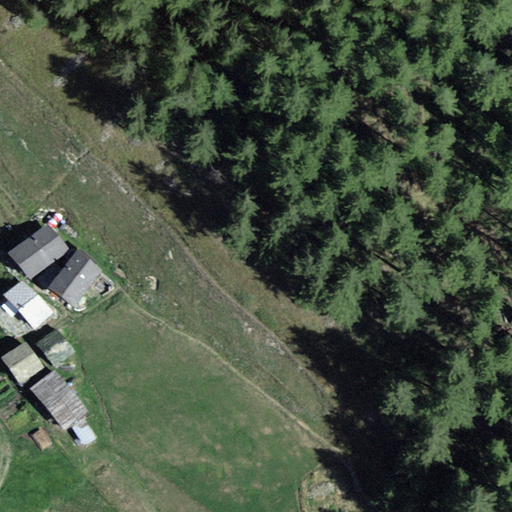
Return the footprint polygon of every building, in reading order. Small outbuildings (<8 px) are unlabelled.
[(70,255),(50,234),(18,264),(38,285),(70,255)] [(105,276),(82,262),(60,297),(83,312),(105,276)] [(54,318),(25,290),(11,304),(40,332),(54,318)] [(58,339),(45,351),(61,369),(75,356),(58,339)] [(46,372),(30,353),(10,369),(26,388),(46,372)] [(62,381),(39,398),(68,436),(90,419),(62,381)]
